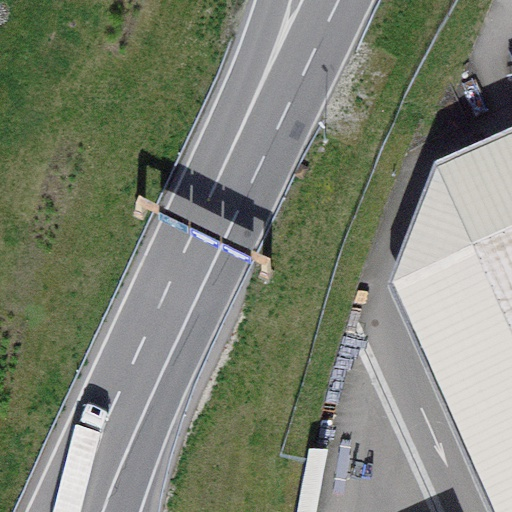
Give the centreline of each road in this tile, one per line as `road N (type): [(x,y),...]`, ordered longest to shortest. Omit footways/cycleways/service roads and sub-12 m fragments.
road 1 (motorway): [(184,284),(338,0)]
road 2 (motorway): [(184,284),(273,0)]
road 3 (motorway): [(84,511),(184,284)]
